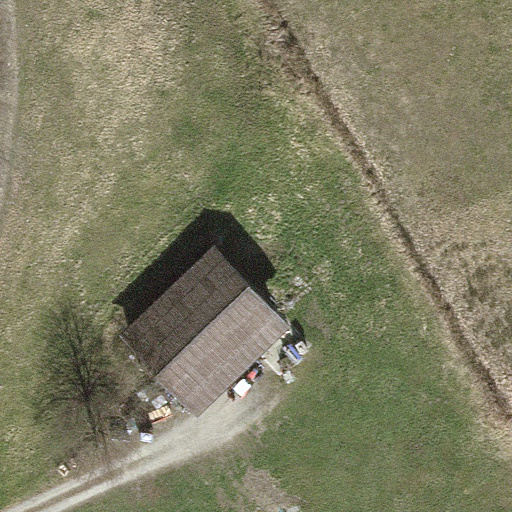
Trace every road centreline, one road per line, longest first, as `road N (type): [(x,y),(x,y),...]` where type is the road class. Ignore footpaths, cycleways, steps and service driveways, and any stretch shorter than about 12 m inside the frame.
road 1 (track): [(36,511),(190,442),(298,344)]
road 2 (track): [(0,171),(14,48),(3,0)]
